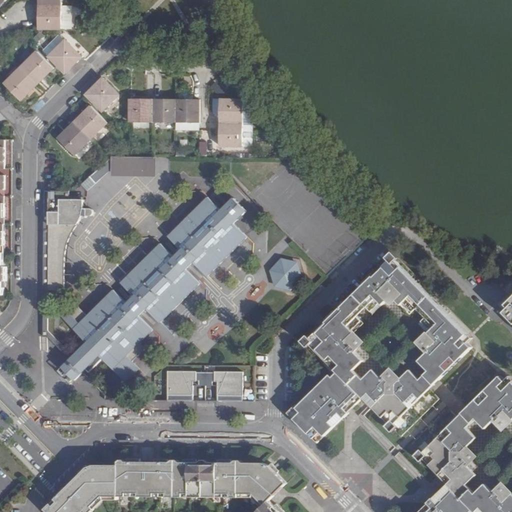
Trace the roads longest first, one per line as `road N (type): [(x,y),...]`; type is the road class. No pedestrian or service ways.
road 1 (residential): [(399,223),(281,339),(273,432)]
road 2 (residential): [(0,344),(25,314),(29,293),(31,138)]
road 3 (residential): [(273,432),(107,430),(68,450)]
road 4 (residential): [(31,138),(114,48)]
